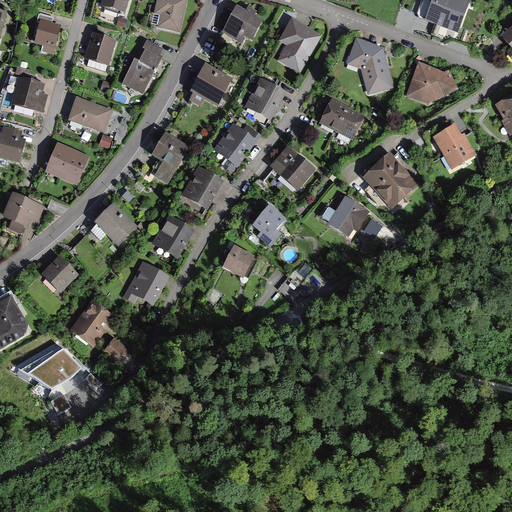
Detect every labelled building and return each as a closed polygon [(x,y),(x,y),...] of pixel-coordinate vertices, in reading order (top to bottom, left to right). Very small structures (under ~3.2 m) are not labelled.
[(102,0),(101,5),(105,7),(120,11),(125,13),(129,0),(102,0)] [(157,0),(154,13),(160,15),(158,25),(157,27),(180,32),(187,0),(157,0)] [(425,20),(432,0),(421,0),(417,13),(419,18),(425,20)] [(458,32),(470,0),(432,0),(425,20),(458,32)] [(246,10),(237,4),(222,32),(241,43),(245,36),(252,40),(263,20),(255,15),(250,12),(246,10)] [(249,6),(246,10),(250,12),(255,15),(257,11),(249,6)] [(151,23),(158,25),(160,15),(154,13),(151,23)] [(41,19),(52,22),(53,17),(39,14),(37,21),(40,21),(41,19)] [(128,20),(119,17),(117,25),(125,28),(128,20)] [(305,25),(292,17),(278,40),(287,45),(278,60),(300,73),(323,35),(305,25)] [(52,22),(41,19),(40,21),(34,43),(44,46),(42,52),(54,55),(59,35),(59,34),(60,32),(62,24),(52,22)] [(511,26),(501,36),(511,47),(507,52),(511,57),(511,26)] [(107,65),(109,66),(117,40),(93,33),(85,58),(90,60),(107,65)] [(383,48),(356,37),(347,64),(360,69),(368,95),(394,88),(386,58),(383,48)] [(143,47),(145,49),(158,55),(159,54),(160,54),(163,48),(147,40),(143,47)] [(158,55),(145,49),(139,60),(134,58),(122,84),(143,95),(155,71),(160,62),(163,56),(160,54),(159,54),(158,55)] [(105,71),(107,65),(90,60),(88,66),(105,71)] [(217,69),(206,62),(190,90),(193,92),(189,100),(200,106),(204,99),(217,106),(233,78),(222,72),(220,70),(217,69)] [(444,74),(418,65),(406,98),(428,106),(459,92),(449,71),(444,74)] [(27,69),(18,67),(16,74),(25,76),(27,69)] [(33,80),(19,76),(11,104),(44,113),(48,94),(42,93),(45,83),(33,80)] [(287,92),(260,77),(244,106),(271,121),(287,92)] [(113,83),(103,80),(101,89),(110,92),(113,83)] [(511,94),(495,104),(504,119),(501,121),(510,136),(511,134),(511,94)] [(77,96),(68,120),(104,133),(113,110),(95,103),(93,103),(91,102),(77,96)] [(319,123),(335,131),(348,107),(340,102),(332,98),(319,123)] [(357,111),(348,107),(335,131),(339,133),(351,139),(352,140),(365,115),(357,111)] [(243,130),(233,123),(213,150),(228,160),(223,166),(232,173),(237,167),(237,168),(245,157),(258,140),(243,130)] [(462,134),(455,123),(433,137),(452,170),(477,155),(474,150),(466,135),(464,133),(462,134)] [(247,124),(243,130),(258,140),(262,135),(247,124)] [(2,132),(0,131),(0,157),(8,159),(20,163),(23,149),(26,138),(21,137),(23,131),(3,126),(2,132)] [(191,146),(166,131),(152,154),(160,160),(163,162),(158,170),(154,176),(167,185),(191,146)] [(473,131),(466,135),(474,150),(481,146),(473,131)] [(348,144),(351,139),(339,133),(337,138),(348,144)] [(113,138),(103,135),(99,145),(109,149),(113,138)] [(90,156),(58,142),(45,171),(78,185),(90,156)] [(269,166),(298,191),(317,169),(306,159),(288,144),(269,166)] [(390,151),(363,177),(375,190),(392,208),(419,183),(406,168),(390,151)] [(163,162),(160,160),(155,168),(158,170),(163,162)] [(199,166),(182,195),(208,210),(215,198),(225,181),(199,166)] [(145,186),(139,181),(134,186),(141,192),(145,186)] [(134,196),(128,190),(122,196),(128,203),(134,196)] [(24,196),(13,192),(2,216),(12,220),(8,229),(21,234),(24,226),(28,228),(31,220),(38,223),(45,206),(44,205),(28,198),(24,196)] [(30,194),(28,198),(44,205),(46,201),(30,194)] [(370,211),(345,195),(336,211),(329,221),(328,223),(349,237),(354,229),(357,231),(364,221),(370,211)] [(137,225),(114,202),(94,221),(97,224),(106,234),(118,246),(138,227),(138,226),(137,225)] [(270,203),(252,225),(261,232),(257,236),(270,247),(282,233),(277,229),(286,218),(270,203)] [(329,221),(336,211),(329,207),(323,217),(329,221)] [(169,214),(152,244),(178,259),(185,247),(195,229),(169,214)] [(383,226),(372,219),(364,231),(374,238),(383,226)] [(142,221),(137,225),(138,226),(138,227),(142,232),(147,227),(142,221)] [(100,240),(106,234),(97,224),(90,230),(100,240)] [(255,256),(234,244),(222,267),(243,278),(244,276),(249,268),(254,259),(255,256)] [(80,274),(59,255),(51,264),(41,274),(61,293),(80,274)] [(258,261),(254,259),(249,268),(244,276),(249,278),(258,261)] [(170,276),(143,261),(123,298),(134,304),(138,297),(153,306),(159,295),(170,276)] [(306,264),(298,273),(307,280),(314,271),(306,264)] [(295,270),(289,276),(301,286),(307,280),(298,273),(295,270)] [(301,286),(289,276),(278,289),(292,301),(303,289),(301,286)] [(0,300),(11,294),(10,291),(0,296),(0,300)] [(11,294),(0,300),(0,349),(24,335),(25,334),(26,333),(28,324),(11,294)] [(70,330),(94,348),(108,328),(116,317),(92,300),(70,330)] [(130,350),(114,338),(103,352),(119,365),(130,350)] [(82,368),(63,348),(63,349),(61,347),(21,370),(52,389),(71,379),(82,368)] [(102,384),(91,373),(85,379),(96,389),(102,384)] [(71,407),(64,395),(52,402),(59,414),(71,407)]
